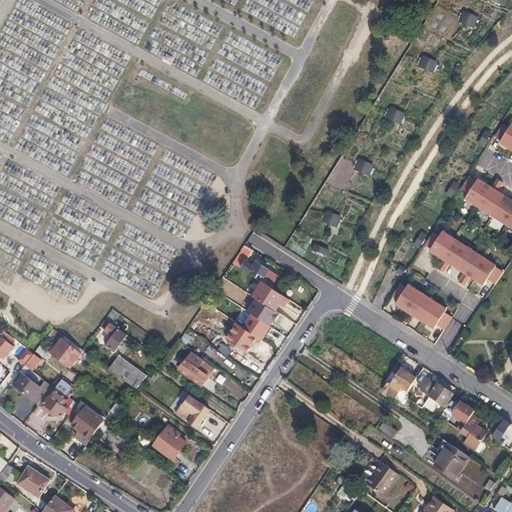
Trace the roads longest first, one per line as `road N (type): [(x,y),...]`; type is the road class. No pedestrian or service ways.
road 1 (residential): [(182,511),(330,291)]
road 2 (residential): [(330,291),(511,409)]
road 3 (residential): [(138,511),(0,416)]
